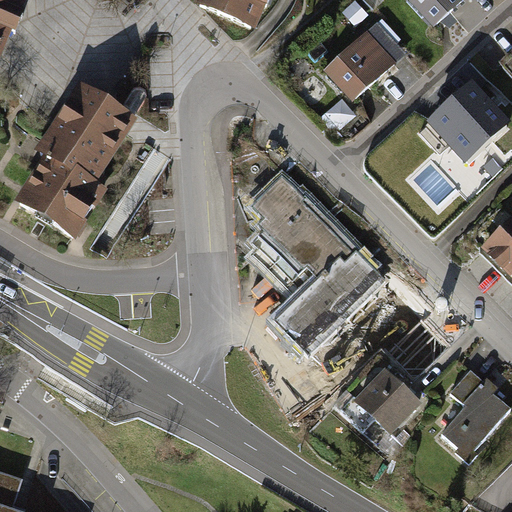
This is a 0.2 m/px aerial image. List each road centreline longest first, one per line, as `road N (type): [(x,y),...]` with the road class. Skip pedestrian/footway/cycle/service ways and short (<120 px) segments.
road 1 (residential): [(336,168),(511,343)]
road 2 (residential): [(336,168),(511,10)]
road 3 (residential): [(207,273),(97,281),(55,273),(0,240)]
road 4 (secondary): [(178,403),(361,511)]
road 5 (secondary): [(0,296),(178,403)]
road 6 (residential): [(145,511),(75,433),(0,375)]
road 7 (residential): [(215,81),(197,107),(207,273)]
road 8 (residential): [(215,81),(242,79),(336,168)]
road 9 (residential): [(207,273),(206,345),(178,403)]
